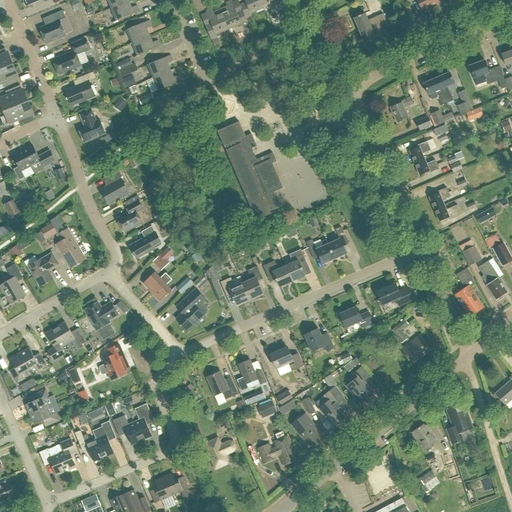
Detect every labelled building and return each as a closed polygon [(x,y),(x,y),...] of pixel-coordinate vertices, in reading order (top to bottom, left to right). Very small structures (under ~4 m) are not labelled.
[(82,7),(79,0),(77,0),(73,2),(76,9),(82,7)] [(107,0),(111,8),(129,1),(128,0),(107,0)] [(227,6),(220,9),(229,29),(241,24),(242,27),(248,24),(246,19),(242,10),(237,12),(232,0),(225,3),(227,6)] [(244,0),(246,2),(240,5),(242,10),(246,19),(248,24),(249,25),(255,22),(251,13),(263,8),(259,0),(244,0)] [(259,0),(263,8),(276,3),(277,6),(283,3),(281,0),(259,0)] [(369,0),(374,9),(384,4),(381,0),(369,0)] [(417,0),(424,12),(437,5),(434,0),(417,0)] [(111,8),(116,21),(139,12),(137,6),(132,8),(129,1),(111,8)] [(209,19),(204,22),(211,40),(217,37),(216,35),(229,29),(220,9),(213,12),(212,9),(206,11),(209,19)] [(40,29),(46,43),(66,35),(59,21),(66,18),(63,10),(52,15),(55,22),(40,29)] [(290,19),(287,11),(281,13),(284,22),(290,19)] [(354,18),(360,31),(385,20),(383,14),(368,20),(365,13),(354,18)] [(127,30),(132,43),(149,36),(147,29),(152,26),(150,20),(127,30)] [(360,31),(365,44),(376,40),(373,33),(388,27),(385,20),(360,31)] [(132,43),(137,56),(160,46),(158,40),(152,43),(149,36),(132,43)] [(53,60),(59,75),(81,66),(77,54),(90,49),(86,39),(72,44),(75,51),(53,60)] [(0,69),(12,65),(5,48),(0,50),(0,69)] [(511,50),(502,54),(506,66),(511,63),(511,50)] [(148,65),(153,78),(170,70),(168,63),(173,61),(171,55),(148,65)] [(129,59),(117,64),(119,70),(132,64),(129,59)] [(470,66),(474,78),(476,83),(486,79),(488,85),(499,80),(502,89),(507,87),(500,66),(489,70),(485,60),(470,66)] [(122,77),(138,71),(136,64),(119,70),(122,77)] [(0,82),(2,82),(4,88),(19,82),(12,65),(0,69),(0,82)] [(153,78),(158,91),(181,81),(179,75),(173,78),(170,70),(153,78)] [(68,96),(66,99),(70,101),(72,106),(95,96),(89,81),(96,78),(94,72),(78,78),(81,84),(66,91),(68,96)] [(279,81),(275,72),(270,75),(274,83),(279,81)] [(437,78),(448,103),(454,100),(450,91),(457,88),(455,83),(450,72),(437,78)] [(436,92),(442,106),(448,103),(437,78),(424,84),(429,95),(436,92)] [(5,111),(27,102),(20,85),(5,91),(8,97),(3,99),(1,100),(5,111)] [(129,88),(132,94),(138,91),(135,85),(129,88)] [(459,93),(463,104),(458,106),(462,114),(473,109),(465,90),(459,93)] [(151,92),(139,98),(142,104),(154,99),(151,92)] [(391,108),(397,123),(409,118),(404,108),(414,103),(411,97),(401,102),(401,103),(391,108)] [(428,100),(432,111),(439,108),(435,97),(428,100)] [(498,104),(505,108),(509,103),(502,98),(498,104)] [(17,119),(19,125),(34,119),(27,102),(5,111),(10,121),(12,120),(12,121),(17,119)] [(479,108),(465,113),(468,121),(482,116),(479,108)] [(80,115),(85,126),(79,129),(84,143),(106,134),(100,120),(96,121),(92,110),(80,115)] [(431,114),(435,124),(453,118),(450,112),(441,116),(438,110),(431,114)] [(433,125),(429,116),(417,121),(421,130),(433,125)] [(298,126),(294,117),(290,119),(294,128),(298,126)] [(454,123),(457,131),(464,128),(461,120),(454,123)] [(218,131),(256,220),(271,214),(270,211),(281,206),(275,192),(283,188),(280,180),(278,180),(271,164),(276,161),(273,153),(257,160),(252,148),(257,146),(251,134),(245,136),(239,122),(218,131)] [(487,127),(490,133),(496,131),(493,125),(487,127)] [(438,137),(440,142),(448,138),(445,133),(438,137)] [(410,151),(415,163),(425,159),(422,152),(430,148),(427,142),(418,146),(419,147),(410,151)] [(33,145),(23,150),(31,166),(41,161),(44,167),(49,164),(56,161),(50,150),(44,154),(38,157),(33,145)] [(14,170),(19,180),(25,177),(22,171),(31,166),(23,150),(13,156),(19,167),(14,170)] [(128,159),(134,168),(141,164),(136,155),(128,159)] [(448,159),(450,164),(457,161),(455,156),(448,159)] [(415,163),(420,175),(429,171),(430,173),(439,169),(436,162),(428,166),(425,159),(415,163)] [(451,164),(455,172),(464,168),(461,160),(451,164)] [(107,186),(108,187),(101,190),(109,204),(129,193),(120,178),(122,177),(119,170),(106,177),(109,183),(108,183),(107,186)] [(457,183),(459,187),(466,184),(464,179),(457,183)] [(429,197),(435,209),(444,204),(441,198),(450,194),(447,188),(438,192),(439,193),(429,197)] [(117,219),(125,232),(142,222),(136,212),(143,209),(139,200),(126,207),(129,212),(117,219)] [(4,206),(10,219),(20,214),(14,201),(4,206)] [(467,205),(469,210),(477,207),(475,202),(467,205)] [(435,209),(440,221),(448,218),(448,220),(461,214),(457,205),(447,210),(444,204),(435,209)] [(486,211),(475,217),(479,224),(490,218),(486,211)] [(51,224),(42,230),(47,239),(56,233),(51,224)] [(145,238),(130,246),(137,259),(156,249),(163,245),(160,240),(152,226),(142,232),(145,238)] [(286,231),(289,238),(298,234),(295,227),(286,231)] [(328,244),(335,259),(347,254),(343,246),(349,244),(341,227),(336,229),(340,239),(328,244)] [(57,245),(69,266),(84,257),(83,255),(86,253),(87,251),(84,246),(82,245),(78,247),(67,229),(58,235),(62,242),(57,245)] [(41,232),(36,235),(40,242),(41,243),(45,240),(41,232)] [(484,240),(488,248),(500,242),(496,234),(484,240)] [(470,239),(459,245),(463,253),(474,247),(470,239)] [(320,257),(323,264),(335,259),(328,244),(317,249),(312,240),(306,242),(314,259),(320,257)] [(511,257),(504,243),(493,249),(503,266),(511,261),(511,257)] [(18,246),(11,250),(16,259),(23,254),(21,251),(18,246)] [(463,253),(469,266),(481,259),(474,247),(463,253)] [(154,261),(162,270),(171,262),(168,259),(174,254),(169,248),(154,261)] [(286,266),(293,281),(305,276),(301,265),(307,262),(301,249),(289,255),(293,263),(286,266)] [(35,256),(24,262),(27,267),(28,266),(40,287),(53,280),(48,270),(58,264),(52,253),(42,259),(41,259),(38,261),(35,256)] [(482,276),(497,300),(509,292),(500,278),(505,275),(494,258),(480,267),(485,275),(482,276)] [(275,276),(280,287),(293,281),(286,266),(278,269),(275,261),(263,266),(269,279),(275,276)] [(0,287),(4,293),(5,293),(11,304),(26,296),(18,282),(24,278),(15,264),(6,269),(12,279),(0,285),(0,287)] [(243,283),(250,300),(264,294),(258,281),(263,279),(257,266),(247,270),(251,279),(243,283)] [(225,298),(212,268),(206,272),(218,301),(225,298)] [(455,295),(470,317),(484,308),(470,287),(475,283),(471,278),(473,276),(467,268),(457,275),(463,283),(461,285),(464,289),(455,295)] [(143,284),(151,293),(169,276),(166,273),(160,278),(155,272),(143,284)] [(151,293),(160,302),(172,290),(167,285),(172,280),(169,276),(151,293)] [(201,276),(193,284),(199,290),(207,282),(201,276)] [(193,283),(188,277),(177,288),(181,293),(193,283)] [(231,293),(237,306),(250,300),(243,283),(234,287),(230,278),(221,282),(226,295),(231,293)] [(377,291),(383,305),(396,299),(397,302),(402,299),(404,304),(413,299),(408,287),(399,291),(395,283),(377,291)] [(176,319),(187,331),(207,313),(207,310),(201,304),(205,300),(196,289),(184,301),(190,307),(176,319)] [(111,302),(101,308),(98,303),(85,310),(97,331),(110,323),(109,320),(118,315),(111,302)] [(128,309),(123,303),(119,307),(124,313),(128,309)] [(346,327),(360,321),(363,328),(374,323),(369,312),(360,315),(357,307),(340,314),(346,327)] [(397,323),(394,325),(396,326),(391,330),(402,342),(408,338),(401,331),(409,324),(405,319),(399,324),(397,323)] [(56,329),(66,345),(71,342),(75,349),(87,342),(79,328),(71,332),(65,322),(58,326),(59,327),(56,329)] [(322,336),(318,328),(304,335),(312,352),(324,346),(327,352),(334,348),(327,333),(322,336)] [(47,351),(53,361),(65,355),(61,348),(66,345),(56,329),(53,330),(53,329),(46,333),(54,347),(47,351)] [(401,350),(412,364),(430,349),(420,335),(401,350)] [(109,373),(112,380),(126,374),(124,371),(130,369),(119,345),(108,350),(111,356),(103,360),(105,364),(100,367),(99,368),(102,374),(103,375),(109,373)] [(276,369),(289,363),(292,370),(303,365),(298,353),(292,356),(287,347),(270,355),(276,369)] [(19,353),(30,371),(37,366),(39,370),(47,366),(39,353),(34,356),(29,348),(19,353)] [(337,358),(341,365),(353,360),(350,352),(337,358)] [(10,371),(17,383),(25,379),(23,375),(30,371),(19,353),(10,359),(15,368),(10,371)] [(224,359),(227,373),(233,372),(230,358),(224,359)] [(244,378),(238,380),(243,391),(260,384),(266,382),(262,370),(255,373),(250,359),(238,364),(244,378)] [(373,393),(364,381),(369,377),(361,367),(352,374),(356,378),(347,386),(361,403),(373,393)] [(222,392),(226,400),(238,394),(233,381),(226,384),(221,371),(207,378),(215,396),(222,392)] [(324,379),(326,383),(333,379),(331,375),(324,379)] [(25,383),(29,389),(37,384),(34,378),(25,383)] [(511,379),(496,394),(505,405),(511,398),(511,379)] [(346,415),(335,403),(343,397),(335,387),(325,395),(329,400),(319,409),(333,426),(346,415)] [(26,405),(30,415),(48,407),(45,399),(49,398),(46,389),(32,395),(35,401),(26,405)] [(276,397),(280,405),(293,398),(289,390),(276,397)] [(263,391),(254,394),(257,402),(266,399),(265,397),(263,391)] [(308,414),(315,410),(309,397),(302,401),(308,414)] [(246,405),(244,400),(237,402),(240,408),(246,405)] [(277,412),(272,401),(257,407),(262,418),(277,412)] [(106,406),(110,416),(117,414),(113,404),(106,406)] [(134,422),(142,439),(145,438),(145,439),(152,436),(146,421),(153,418),(147,404),(135,409),(140,420),(134,422)] [(287,404),(281,408),(285,414),(291,411),(287,404)] [(466,411),(464,412),(461,404),(446,409),(453,427),(447,430),(452,444),(463,440),(461,433),(473,428),(466,411)] [(44,421),(46,427),(59,421),(56,412),(52,414),(48,407),(30,415),(34,425),(44,421)] [(305,414),(292,425),(309,447),(323,436),(305,414)] [(125,430),(132,445),(139,442),(139,441),(142,439),(134,422),(129,425),(125,415),(112,421),(118,433),(125,430)] [(96,439),(104,456),(107,455),(107,456),(114,453),(109,441),(117,438),(109,421),(101,424),(103,428),(99,429),(102,437),(96,439)] [(412,433),(424,451),(438,441),(427,425),(425,427),(423,425),(412,433)] [(88,449),(94,462),(101,459),(101,458),(104,456),(96,439),(90,442),(85,429),(75,433),(83,451),(88,449)] [(285,462),(286,464),(295,460),(291,449),(293,448),(289,441),(287,436),(285,437),(283,431),(277,434),(279,439),(274,442),(276,448),(272,450),(269,444),(258,448),(265,463),(276,459),(275,456),(279,454),(283,463),(285,462)] [(59,453),(67,471),(77,467),(70,453),(76,450),(71,439),(63,443),(66,450),(59,453)] [(234,445),(232,442),(229,442),(221,445),(218,439),(205,444),(216,468),(228,462),(225,454),(232,451),(234,448),(234,445)] [(67,471),(59,453),(56,447),(49,450),(48,449),(40,452),(45,464),(50,461),(56,476),(67,471)] [(453,462),(441,466),(444,478),(457,474),(453,462)] [(163,476),(175,504),(176,504),(172,494),(181,490),(185,499),(194,495),(191,490),(190,491),(189,488),(190,487),(185,475),(176,479),(173,472),(163,476)] [(416,484),(424,496),(439,486),(431,473),(416,484)] [(163,499),(167,508),(175,504),(163,476),(155,480),(158,487),(150,490),(155,502),(163,499)] [(0,501),(15,495),(10,483),(0,487),(0,501)] [(123,495),(130,511),(142,511),(144,511),(143,511),(147,511),(151,511),(146,499),(140,502),(134,490),(123,495)] [(90,498),(85,500),(90,511),(101,506),(96,496),(96,495),(90,498)] [(115,511),(130,511),(123,495),(111,500),(116,511),(115,511)] [(409,511),(406,506),(397,511),(393,503),(375,511),(409,511)]
